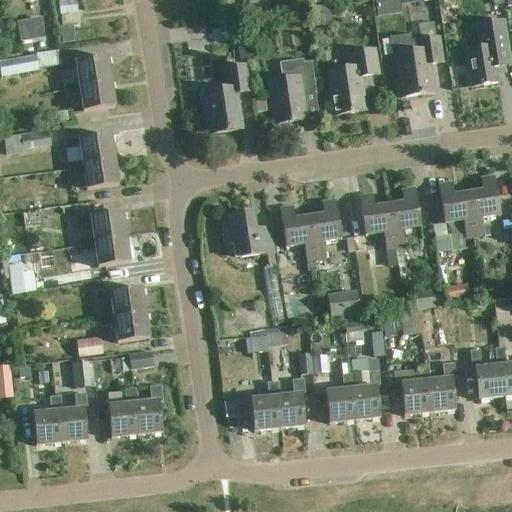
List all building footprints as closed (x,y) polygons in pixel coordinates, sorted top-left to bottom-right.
[(402,14),(399,0),(374,0),(377,17),(402,14)] [(58,4),(59,15),(77,13),(75,2),(58,4)] [(307,25),(331,21),(328,6),(304,10),(307,25)] [(40,19),(16,24),(20,44),(44,39),(40,19)] [(464,51),(464,55),(469,90),(498,86),(496,73),(496,70),(495,61),(508,59),(503,26),(502,22),(475,26),(476,30),(478,49),(464,51)] [(73,26),(60,28),(62,45),(74,43),(73,26)] [(410,36),(388,39),(391,57),(394,57),(394,59),(398,81),(394,82),(397,102),(401,101),(434,96),(430,67),(444,65),(440,43),(440,38),(420,41),(411,42),(410,36)] [(328,72),(335,117),(366,112),(361,80),(379,78),(375,51),(350,55),(352,69),(328,72)] [(0,63),(0,76),(0,78),(37,72),(35,57),(0,63)] [(77,70),(79,83),(80,87),(110,83),(107,58),(77,62),(76,60),(60,62),(61,72),(77,70)] [(267,82),(273,126),(305,121),(302,96),(315,94),(310,62),(281,66),(283,80),(267,82)] [(203,95),(209,135),(242,130),(236,92),(248,91),(244,67),(225,70),(228,91),(203,95)] [(80,87),(79,83),(63,85),(65,96),(80,94),(83,113),(114,108),(110,83),(80,87)] [(55,123),(67,122),(66,112),(54,113),(55,123)] [(23,151),(50,147),(47,133),(20,137),(23,151)] [(82,148),(84,163),(84,166),(114,161),(110,135),(80,140),(80,137),(64,140),(66,151),(82,148)] [(84,166),(84,163),(68,166),(69,176),(85,173),(88,192),(118,187),(114,161),(84,166)] [(480,192),(466,195),(473,240),(482,239),(479,221),(498,218),(492,179),(479,181),(480,192)] [(473,240),(466,195),(452,197),(450,185),(436,187),(442,225),(442,227),(444,226),(461,224),(463,241),(473,240)] [(402,204),(387,207),(394,252),(395,252),(404,250),(401,232),(418,230),(412,191),(401,192),(402,204)] [(384,253),(385,253),(388,268),(397,267),(395,252),(394,252),(387,207),(372,209),(370,197),(357,199),(363,238),(381,235),(384,253)] [(322,217),(306,219),(313,264),(324,263),(321,244),(339,242),(334,203),(320,205),(322,217)] [(313,264),(306,219),(293,221),(291,209),(278,211),(284,250),(301,247),(304,266),(313,264)] [(39,227),(39,226),(38,216),(37,212),(22,214),(24,229),(39,227)] [(253,214),(220,219),(220,220),(224,246),(236,244),(238,259),(238,260),(265,256),(265,255),(271,254),(272,255),(273,255),(274,255),(270,229),(255,231),(253,214)] [(93,226),(95,240),(96,244),(125,239),(121,215),(92,219),(92,215),(75,217),(77,228),(93,226)] [(511,220),(500,223),(504,244),(511,242),(511,220)] [(446,237),(444,226),(442,227),(442,225),(432,227),(435,254),(451,252),(449,236),(446,237)] [(488,226),(481,227),(483,239),(490,238),(488,226)] [(155,259),(168,256),(163,237),(150,240),(155,259)] [(96,244),(95,240),(79,242),(80,253),(96,251),(99,268),(129,264),(125,239),(96,244)] [(271,254),(265,255),(265,256),(266,256),(268,268),(275,267),(273,255),(272,255),(271,254)] [(71,270),(73,283),(92,280),(91,267),(71,270)] [(24,283),(10,285),(11,296),(25,294),(24,283)] [(466,286),(445,289),(447,302),(468,299),(466,286)] [(111,302),(113,316),(114,320),(145,315),(141,289),(111,294),(111,290),(94,293),(95,304),(111,302)] [(414,294),(416,311),(441,308),(438,290),(414,294)] [(327,297),(330,320),(359,315),(355,293),(327,297)] [(15,299),(18,327),(31,326),(28,298),(15,299)] [(459,346),(455,316),(455,309),(455,308),(446,309),(446,318),(450,317),(451,330),(442,331),(443,347),(459,346)] [(403,314),(404,318),(406,337),(420,336),(417,312),(403,314)] [(117,345),(149,341),(145,315),(114,320),(113,316),(98,319),(99,329),(114,327),(117,345)] [(391,319),(381,320),(383,338),(393,337),(393,332),(392,321),(391,319)] [(344,325),(345,334),(361,332),(373,330),(372,322),(344,325)] [(345,343),(354,342),(362,342),(361,332),(345,334),(344,334),(345,343)] [(284,334),(266,337),(266,338),(267,349),(286,346),(284,334)] [(370,336),(373,359),(383,358),(381,335),(370,336)] [(266,338),(241,341),(242,355),(250,354),(267,353),(267,349),(266,338)] [(76,346),(77,359),(101,356),(100,343),(76,346)] [(495,351),(497,370),(501,370),(504,400),(511,398),(511,368),(506,369),(504,350),(495,351)] [(501,370),(497,370),(482,372),(480,353),(470,353),(472,373),(477,372),(480,402),(504,400),(501,370)] [(128,358),(130,372),(152,369),(150,354),(128,358)] [(298,357),(299,377),(311,376),(309,356),(298,357)] [(313,376),(326,375),(325,358),(312,359),(313,376)] [(127,359),(113,361),(115,373),(128,372),(127,359)] [(71,366),(73,390),(92,388),(90,364),(71,366)] [(341,365),(342,377),(353,376),(351,364),(341,365)] [(444,381),(430,382),(425,383),(429,416),(454,413),(451,384),(454,382),(453,366),(443,367),(444,381)] [(425,383),(430,382),(428,368),(418,369),(419,384),(399,386),(403,419),(429,416),(425,383)] [(351,392),(354,424),(380,421),(377,392),(381,390),(379,373),(369,374),(371,390),(357,391),(351,392)] [(357,391),(355,376),(353,376),(342,377),(344,393),(325,395),(328,426),(354,424),(351,392),(357,391)] [(18,380),(18,382),(20,405),(33,403),(31,381),(31,379),(28,380),(19,380),(18,380)] [(10,381),(0,382),(0,400),(12,400),(10,381)] [(293,398),(279,399),(276,400),(279,432),(305,429),(302,399),(306,399),(304,382),(292,383),(293,398)] [(276,400),(279,399),(277,384),(267,385),(269,401),(251,403),(254,434),(279,432),(276,400)] [(134,406),(137,438),(162,435),(159,405),(162,405),(160,388),(149,389),(151,404),(137,406),(134,406)] [(111,440),(137,438),(134,406),(137,406),(135,390),(124,391),(125,406),(107,408),(111,440)] [(59,413),(62,445),(87,443),(83,412),(87,412),(85,396),(74,397),(76,411),(61,413),(59,413)] [(35,448),(62,445),(59,413),(61,413),(60,398),(48,399),(34,401),(36,415),(32,416),(35,448)] [(237,431),(247,430),(243,405),(233,406),(237,431)]
